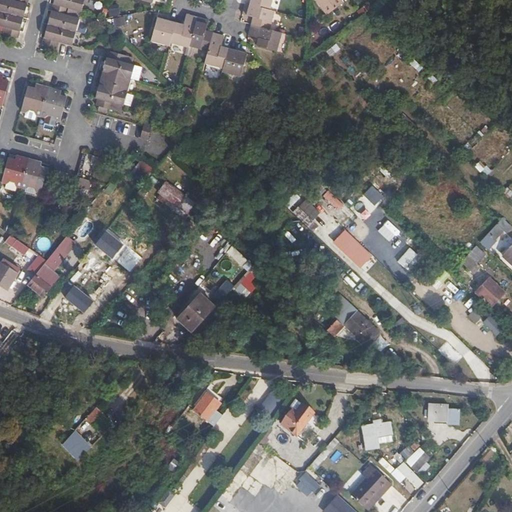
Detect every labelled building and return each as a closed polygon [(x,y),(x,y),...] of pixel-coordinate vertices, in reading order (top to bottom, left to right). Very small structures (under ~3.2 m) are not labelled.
[(11,0),(0,0),(0,11),(21,17),(24,4),(27,4),(28,0),(12,0),(11,0)] [(56,0),(55,5),(68,8),(81,12),(84,0),(56,0)] [(269,10),(272,0),(250,0),(250,5),(269,10)] [(316,0),(327,15),(343,4),(340,0),(316,0)] [(50,25),(76,32),(80,19),(66,15),(68,8),(55,5),(53,4),(52,11),(54,11),(50,25)] [(271,30),(276,12),(269,10),(250,5),(246,4),(244,8),(242,15),(253,17),(251,25),(271,30)] [(0,26),(5,28),(3,34),(18,38),(20,31),(17,31),(21,17),(0,11),(0,26)] [(171,43),(189,48),(197,17),(193,16),(186,15),(183,25),(176,23),(171,43)] [(191,49),(207,53),(213,33),(206,31),(209,20),(202,19),(197,17),(189,48),(191,49)] [(151,42),(170,47),(171,43),(176,23),(168,21),(165,20),(157,18),(151,42)] [(72,46),(76,32),(50,25),(47,38),(44,38),(42,45),(57,49),(59,42),(72,46)] [(277,52),(282,33),(271,30),(251,25),(249,31),(248,36),(258,39),(256,46),(277,52)] [(207,64),(223,69),(228,49),(221,47),(224,36),(221,35),(213,33),(207,53),(204,64),(207,64)] [(223,69),(222,72),(241,77),(248,54),(235,51),(228,49),(223,69)] [(103,71),(131,79),(134,66),(124,63),(126,56),(111,52),(109,58),(107,58),(105,65),(103,71)] [(127,92),(131,79),(103,71),(103,72),(101,77),(99,85),(127,92)] [(3,75),(0,74),(0,105),(2,106),(8,81),(2,80),(3,75)] [(48,88),(42,86),(36,84),(35,88),(28,87),(21,112),(25,113),(29,111),(33,112),(36,116),(41,117),(48,88)] [(123,106),(127,92),(99,85),(98,90),(95,98),(98,99),(96,106),(110,110),(113,103),(123,106)] [(55,89),(48,88),(41,117),(45,118),(49,116),(53,117),(55,121),(60,122),(67,97),(60,95),(60,91),(55,89)] [(29,111),(25,113),(24,117),(35,120),(36,116),(33,112),(29,111)] [(49,116),(45,118),(44,122),(54,125),(55,121),(53,117),(49,116)] [(148,140),(151,128),(152,125),(144,124),(140,138),(148,140)] [(21,188),(29,159),(22,157),(17,155),(15,160),(8,158),(2,183),(6,184),(9,182),(14,183),(16,187),(21,188)] [(40,167),(41,162),(33,160),(29,159),(21,188),(25,189),(29,187),(33,189),(36,192),(40,193),(47,169),(40,167)] [(144,185),(156,170),(144,160),(132,175),(144,185)] [(484,177),(490,170),(478,160),(473,167),(484,177)] [(84,179),(83,188),(92,189),(93,180),(84,179)] [(15,191),(16,187),(14,183),(9,182),(6,184),(5,189),(15,191)] [(194,204),(167,183),(159,193),(186,215),(194,204)] [(34,197),(36,192),(33,189),(29,187),(25,189),(24,194),(34,197)] [(330,191),(324,197),(341,212),(347,206),(330,191)] [(389,206),(395,197),(390,193),(384,203),(389,206)] [(144,199),(137,194),(131,202),(138,207),(144,199)] [(308,199),(295,213),(316,233),(321,227),(315,221),(323,213),(308,199)] [(365,221),(376,231),(386,219),(375,209),(365,221)] [(506,218),(503,216),(501,218),(477,242),(491,255),(499,246),(493,239),(501,231),(504,233),(510,228),(504,221),(506,218)] [(394,223),(379,239),(385,245),(400,229),(394,223)] [(345,230),(334,242),(361,268),(372,256),(345,230)] [(106,231),(95,244),(112,258),(123,245),(106,231)] [(10,235),(5,242),(23,255),(26,252),(28,253),(31,249),(10,235)] [(35,276),(28,284),(45,297),(51,288),(45,283),(67,255),(62,251),(67,245),(71,240),(66,236),(47,261),(35,276)] [(72,249),(67,245),(62,251),(67,255),(72,249)] [(483,254),(474,245),(465,254),(474,263),(483,254)] [(252,265),(232,246),(227,252),(247,271),(252,265)] [(398,261),(409,271),(422,257),(412,247),(398,261)] [(473,274),(479,267),(474,263),(465,254),(459,260),(473,274)] [(95,255),(86,266),(100,277),(109,267),(95,255)] [(35,276),(47,261),(40,256),(28,271),(35,276)] [(21,270),(3,259),(0,264),(0,283),(9,289),(21,270)] [(258,271),(252,265),(247,271),(235,285),(232,288),(239,294),(246,287),(251,291),(256,286),(251,281),(255,276),(254,275),(258,271)] [(266,284),(260,278),(257,281),(262,287),(266,284)] [(232,288),(235,285),(228,279),(214,294),(221,300),(232,288)] [(500,294),(485,279),(471,294),(487,308),(500,294)] [(74,285),(65,297),(84,312),(93,301),(74,285)] [(179,319),(193,332),(215,307),(201,294),(179,319)] [(346,306),(324,331),(330,337),(341,325),(364,347),(376,334),(346,306)] [(475,323),(480,318),(472,311),(467,316),(475,323)] [(494,336),(501,330),(488,315),(481,321),(494,336)] [(275,322),(271,327),(277,331),(281,326),(275,322)] [(422,349),(411,338),(404,345),(415,356),(422,349)] [(259,408),(268,417),(284,400),(275,391),(259,408)] [(213,426),(221,416),(214,411),(219,404),(206,395),(194,411),(207,420),(206,421),(213,426)] [(292,410),(298,414),(304,406),(297,400),(291,408),(292,410)] [(281,426),(296,437),(314,414),(304,406),(298,414),(292,410),(281,426)] [(100,414),(94,408),(84,420),(89,425),(100,414)] [(458,413),(440,412),(438,425),(456,427),(458,413)] [(376,437),(373,425),(373,422),(358,424),(362,450),(378,447),(376,437)] [(389,423),(373,425),(376,437),(391,435),(389,423)] [(42,443),(27,426),(19,434),(22,438),(14,447),(24,459),(42,443)] [(68,438),(79,450),(86,443),(73,431),(68,438)] [(332,437),(311,461),(316,465),(337,441),(332,437)] [(60,446),(76,463),(84,455),(79,450),(68,438),(60,446)] [(414,453),(410,448),(401,457),(405,462),(414,453)] [(424,453),(410,468),(416,473),(429,458),(424,453)] [(384,457),(379,462),(391,473),(396,468),(384,457)] [(316,465),(311,461),(307,467),(311,471),(316,465)] [(360,475),(362,476),(369,468),(370,466),(369,465),(360,475)] [(370,466),(369,468),(388,485),(390,482),(370,466)] [(350,494),(365,508),(380,490),(382,492),(388,485),(369,468),(362,476),(364,478),(350,494)] [(356,511),(338,495),(322,511),(321,511),(356,511)]
